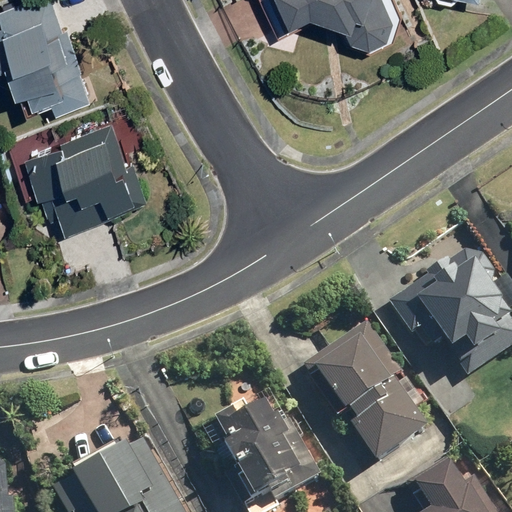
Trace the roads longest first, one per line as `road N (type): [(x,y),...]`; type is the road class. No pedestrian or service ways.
road 1 (residential): [(283,244),(134,319),(0,346)]
road 2 (residential): [(511,88),(283,244)]
road 3 (residential): [(283,244),(164,0)]
